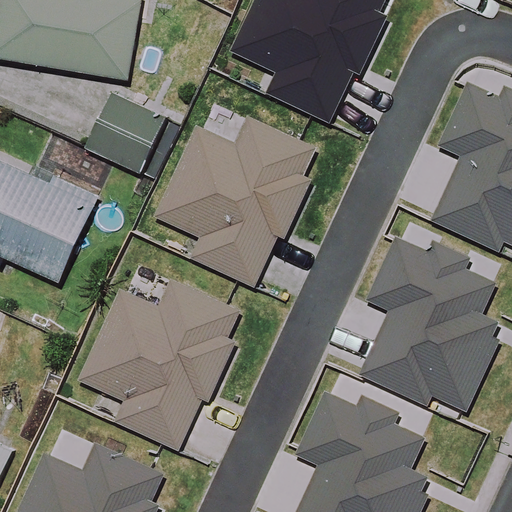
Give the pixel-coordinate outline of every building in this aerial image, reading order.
[(141,4),(118,0),(8,0),(0,52),(0,58),(129,79),(141,4)] [(275,98),(332,124),(353,76),(363,81),(399,0),(262,0),(238,55),(285,76),(275,98)] [(508,104),(466,88),(442,150),(465,159),(439,223),(511,251),(511,94),(511,95),(508,104)] [(172,123),(117,97),(92,150),(147,175),(172,123)] [(262,287),(322,148),(251,118),(249,123),(208,105),(160,217),(208,238),(199,260),(262,287)] [(98,202),(0,156),(0,254),(62,282),(98,202)] [(435,399),(468,413),(509,317),(479,304),(490,280),(467,270),(472,257),(436,241),(430,254),(396,239),(367,305),(394,317),(367,379),(431,406),(435,399)] [(238,330),(247,312),(176,279),(162,309),(125,291),(83,380),(133,403),(124,423),(183,450),(204,405),(211,408),(246,333),(238,330)] [(360,414),(331,400),(303,459),(324,469),(303,511),(426,511),(434,497),(425,492),(432,476),(416,469),(429,442),(394,426),(401,413),(368,397),(360,414)] [(0,487),(16,453),(0,444),(0,487)] [(166,511),(169,506),(155,499),(165,476),(102,448),(90,476),(48,457),(23,511),(166,511)]
